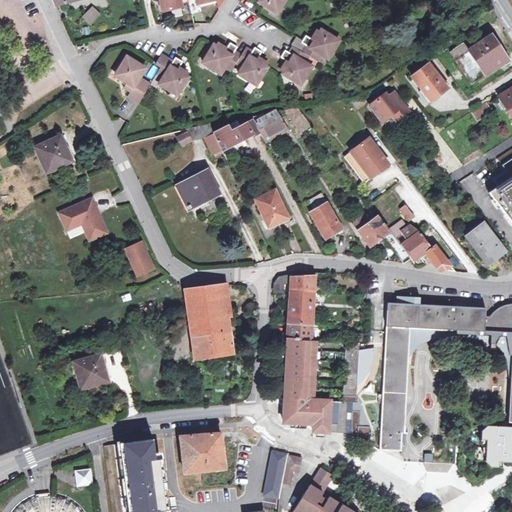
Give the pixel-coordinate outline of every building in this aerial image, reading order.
[(159,0),(163,12),(182,8),(180,0),(159,0)] [(262,0),(262,1),(260,3),(279,15),(288,0),(262,0)] [(90,25),(100,14),(91,6),(81,18),(90,25)] [(302,53),(310,58),(318,63),(322,57),(328,61),(340,43),(322,31),(321,33),(315,43),(312,41),(307,37),(303,44),(306,47),(302,53)] [(315,43),(321,33),(318,32),(312,41),(315,43)] [(449,54),(463,45),(456,35),(443,44),(449,54)] [(467,52),(463,45),(449,54),(470,85),(507,61),(490,37),(467,52)] [(226,53),(217,47),(215,46),(203,64),(221,76),(226,69),(231,72),(236,65),(241,56),(236,53),(238,49),(231,44),(228,50),(226,53)] [(226,53),(228,50),(219,44),(217,47),(226,53)] [(282,59),(287,62),(290,64),(285,73),(283,76),(300,87),(313,69),(306,64),(310,58),(302,53),(294,48),(290,54),(286,52),(282,59)] [(269,70),(266,68),(258,62),(260,59),(263,54),(256,49),(254,53),(246,49),(241,56),(236,65),(243,69),(239,76),(257,88),(269,70)] [(189,79),(187,77),(178,72),(180,69),(184,64),(177,59),(174,63),(167,58),(165,62),(161,68),(157,74),(164,79),(160,85),(179,96),(189,79)] [(156,65),(161,68),(165,62),(159,59),(156,64),(156,65)] [(268,65),(260,59),(258,62),(266,68),(268,65)] [(117,77),(125,82),(128,84),(126,87),(125,89),(132,94),(129,98),(139,104),(151,85),(141,79),(146,71),(128,60),(117,77)] [(290,64),(287,62),(282,71),(285,73),(290,64)] [(429,103),(447,90),(428,64),(410,77),(429,103)] [(189,74),(180,69),(178,72),(187,77),(189,74)] [(511,87),(502,93),(506,99),(499,104),(503,110),(506,108),(511,117),(511,87)] [(391,95),(384,100),(387,104),(394,98),(391,95)] [(379,125),(387,119),(392,115),(397,121),(406,114),(394,98),(387,104),(384,100),(381,97),(367,108),(379,125)] [(489,109),(486,104),(480,108),(482,112),(489,109)] [(283,137),(289,134),(276,114),(272,116),(271,115),(255,123),(261,133),(263,137),(278,128),(283,137)] [(392,115),(387,119),(391,126),(397,121),(392,115)] [(253,137),(261,133),(255,123),(253,119),(246,123),(247,126),(242,128),(239,123),(215,135),(222,150),(252,134),(253,137)] [(215,135),(210,125),(175,133),(178,139),(189,133),(193,141),(206,139),(213,155),(222,150),(215,135)] [(182,147),(193,141),(189,133),(178,139),(182,147)] [(48,173),(71,162),(60,138),(37,149),(48,173)] [(364,185),(388,166),(367,140),(344,160),(364,185)] [(511,148),(497,159),(506,171),(494,179),(499,186),(490,192),(511,224),(511,222),(511,148)] [(200,203),(208,198),(210,201),(213,199),(212,196),(219,192),(209,171),(189,181),(200,203)] [(279,223),(289,218),(276,191),(255,200),(266,221),(276,217),(279,223)] [(325,240),(342,230),(322,196),(310,203),(315,211),(310,213),(325,240)] [(74,206),(59,213),(66,230),(82,223),(89,240),(107,233),(92,199),(78,204),(79,207),(76,209),(74,206)] [(407,220),(411,217),(405,208),(401,211),(407,220)] [(383,238),(404,264),(410,260),(395,238),(390,232),(388,233),(377,219),(370,224),(365,218),(354,226),(369,248),(383,238)] [(399,221),(388,229),(390,232),(395,238),(409,228),(399,221)] [(487,265),(505,252),(483,223),(465,236),(487,265)] [(417,233),(409,228),(395,238),(410,260),(415,266),(419,266),(424,263),(419,256),(422,254),(429,248),(417,233)] [(153,269),(141,242),(125,250),(137,277),(153,269)] [(437,269),(455,271),(434,245),(429,248),(422,254),(424,256),(426,255),(437,269)] [(273,293),(291,295),(291,292),(314,293),(314,292),(314,276),(289,275),(279,276),(274,284),(273,293)] [(223,285),(185,290),(196,360),(233,355),(224,285),(223,285)] [(312,326),(314,293),(291,292),(291,295),(289,325),(312,326)] [(511,332),(511,304),(511,305),(508,305),(505,306),(502,307),(499,308),(496,310),(494,312),(492,314),(490,317),(490,318),(484,317),(485,308),(466,307),(466,304),(452,302),(452,306),(420,304),(421,297),(398,295),(397,303),(388,302),(383,399),(383,405),(381,449),(401,450),(402,433),(404,433),(409,326),(511,332)] [(311,340),(312,326),(289,325),(288,339),(301,340),(311,340)] [(288,339),(286,398),(294,399),(294,412),(307,413),(307,410),(322,411),(324,400),(322,400),(316,399),(319,341),(311,340),(301,340),(288,339)] [(359,343),(346,342),(344,396),(357,397),(358,375),(359,375),(359,376),(363,377),(365,372),(367,366),(370,358),(371,353),(360,352),(360,354),(358,354),(359,343)] [(84,390),(108,382),(101,357),(76,365),(84,390)] [(324,400),(322,411),(319,433),(325,433),(326,433),(346,434),(347,421),(352,419),(352,414),(347,412),(348,403),(352,403),(357,404),(358,397),(357,397),(344,396),(344,401),(324,400)] [(294,399),(286,398),(286,411),(294,412),(294,399)] [(294,422),(309,422),(315,423),(314,430),(314,432),(317,433),(319,433),(322,411),(307,410),(307,413),(294,412),(294,422)] [(286,421),(294,422),(294,412),(286,411),(286,421)] [(490,467),(498,468),(499,463),(503,463),(511,463),(511,428),(487,426),(480,432),(480,440),(486,440),(485,462),(490,467)] [(224,470),(221,435),(180,439),(183,473),(224,470)] [(165,511),(156,439),(108,445),(116,511),(165,511)] [(303,462),(288,459),(283,489),(292,490),(294,475),(300,476),(303,462)] [(438,479),(438,464),(424,463),(424,478),(438,479)] [(453,464),(438,464),(438,479),(452,480),(453,464)] [(77,486),(93,484),(91,468),(75,470),(77,486)] [(353,511),(351,511),(347,511),(327,499),(329,496),(321,491),(330,477),(317,469),(290,511),(353,511)] [(230,487),(199,488),(200,503),(231,501),(230,487)] [(82,511),(74,503),(60,496),(53,495),(46,494),(31,498),(18,505),(12,511),(82,511)]
